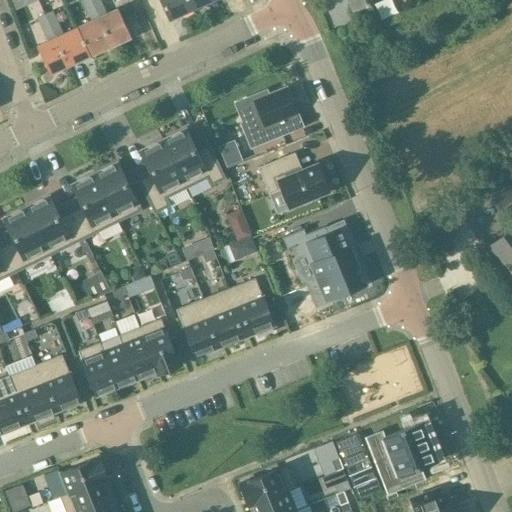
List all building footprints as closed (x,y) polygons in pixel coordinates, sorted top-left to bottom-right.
[(110,47),(88,0),(79,0),(90,22),(77,28),(90,56),(110,47)] [(99,0),(88,0),(110,47),(130,38),(118,9),(106,15),(99,0)] [(160,0),(170,20),(193,10),(188,0),(160,0)] [(188,0),(193,10),(214,0),(188,0)] [(350,0),(354,10),(377,0),(350,0)] [(47,13),(70,65),(90,56),(77,28),(63,34),(52,10),(47,13)] [(37,46),(50,74),(70,65),(47,13),(36,18),(47,42),(37,46)] [(294,131),(289,117),(296,113),(286,88),(254,100),(260,114),(240,123),(250,149),(294,131)] [(186,130),(163,141),(186,187),(207,177),(211,184),(224,178),(208,146),(196,151),(186,130)] [(152,173),(139,180),(155,212),(169,205),(165,198),(186,187),(163,141),(141,152),(152,173)] [(238,151),(223,157),(226,166),(242,160),(238,151)] [(285,156),(259,167),(270,194),(282,189),(289,207),(328,191),(325,185),(327,185),(321,169),(319,169),(317,164),(292,174),(285,156)] [(117,164),(95,175),(118,221),(140,210),(117,164)] [(483,187),(501,211),(511,202),(511,177),(506,170),(483,187)] [(83,207),(71,213),(84,238),(118,221),(95,175),(73,186),(83,207)] [(49,197),(27,208),(49,254),(84,238),(71,213),(60,219),(49,197)] [(15,241),(3,247),(15,271),(49,254),(27,208),(4,219),(15,241)] [(228,212),(234,238),(250,234),(243,208),(228,212)] [(353,248),(344,225),(341,226),(341,225),(326,231),(325,227),(327,226),(326,225),(305,234),(303,230),(304,229),(304,228),(283,236),(284,238),(285,237),(289,247),(288,247),(288,249),(295,246),(299,256),(305,254),(314,277),(308,279),(318,306),(327,302),(327,300),(366,284),(356,260),(355,260),(351,249),(353,248)] [(511,230),(490,247),(511,276),(511,230)] [(252,235),(228,244),(234,260),(258,251),(252,235)] [(0,278),(15,271),(3,247),(0,248),(0,278)] [(213,250),(202,254),(205,262),(216,258),(213,250)] [(191,267),(179,272),(182,279),(194,275),(191,267)] [(92,295),(107,288),(99,273),(85,280),(92,295)] [(255,278),(228,289),(247,337),(256,333),(258,337),(272,331),(270,328),(274,326),(255,278)] [(134,281),(123,286),(127,293),(138,289),(134,281)] [(123,286),(112,290),(116,298),(127,293),(123,286)] [(228,289),(203,299),(222,347),(247,337),(228,289)] [(67,290),(47,297),(53,312),(73,305),(67,290)] [(203,299),(176,309),(195,357),(222,347),(203,299)] [(86,309),(90,316),(90,318),(110,311),(107,301),(86,309)] [(86,309),(75,313),(78,321),(90,316),(86,309)] [(160,318),(139,327),(157,372),(157,374),(181,365),(178,357),(176,358),(160,318)] [(139,327),(119,335),(137,380),(157,372),(139,327)] [(34,329),(23,334),(26,341),(37,337),(34,329)] [(6,332),(0,334),(0,343),(9,340),(6,332)] [(119,335),(99,343),(117,388),(137,380),(119,335)] [(99,343),(78,351),(96,396),(117,388),(99,343)] [(62,354),(35,365),(54,413),(81,402),(62,354)] [(35,365),(9,375),(28,423),(37,419),(39,423),(53,418),(51,414),(54,413),(35,365)] [(9,375),(0,378),(0,428),(2,434),(28,423),(9,375)] [(382,431),(365,437),(375,463),(390,457),(398,477),(437,461),(431,447),(432,446),(428,436),(422,422),(384,436),(382,431)] [(380,489),(358,433),(336,442),(358,498),(380,489)] [(60,473),(68,493),(68,494),(105,479),(106,480),(108,480),(98,456),(91,459),(91,461),(60,473)] [(338,457),(331,460),(335,471),(343,468),(338,457)] [(247,480),(239,483),(249,506),(250,506),(250,504),(287,489),(288,491),(296,488),(287,466),(248,482),(247,480)] [(343,468),(335,471),(340,482),(347,479),(343,468)] [(68,493),(60,496),(65,511),(81,511),(113,500),(106,480),(105,479),(68,494),(68,493)] [(29,505),(21,483),(3,490),(11,511),(29,505)] [(287,489),(250,504),(250,506),(252,511),(288,511),(295,510),(288,491),(287,489)] [(438,489),(411,499),(415,511),(456,511),(451,499),(443,502),(438,489)] [(343,491),(336,494),(340,505),(348,502),(343,491)] [(118,511),(113,500),(81,511),(118,511)]
